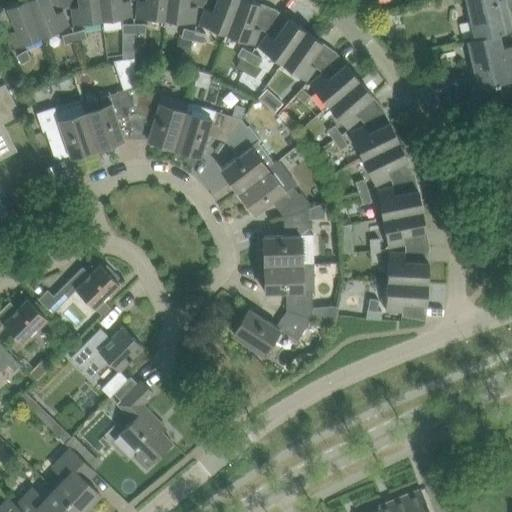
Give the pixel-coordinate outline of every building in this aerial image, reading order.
[(42,35),(27,0),(21,0),(7,6),(16,28),(8,31),(14,47),(33,39),(42,35)] [(49,0),(27,0),(42,35),(69,25),(62,10),(55,13),(49,0)] [(78,0),(79,1),(79,6),(71,7),(74,24),(102,20),(99,0),(78,0)] [(120,0),(99,0),(102,20),(131,16),(129,0),(123,0),(121,0),(120,0)] [(138,0),(136,15),(165,18),(167,0),(138,0)] [(167,0),(165,18),(194,22),(196,6),(188,5),(188,0),(167,0)] [(216,0),(214,7),(213,10),(205,7),(199,23),(226,34),(238,0),(216,0)] [(253,0),(238,0),(226,34),(254,44),(260,29),(252,26),(260,3),(253,0)] [(463,0),(473,40),(499,34),(511,30),(511,24),(506,0),(463,0)] [(366,11),(366,21),(388,19),(387,10),(366,11)] [(288,18),(277,34),(274,38),(267,34),(257,48),(281,64),(306,30),(288,18)] [(122,23),(122,32),(123,42),(134,42),(134,23),(122,23)] [(146,23),(134,23),(134,42),(135,42),(135,46),(146,46),(146,32),(146,23)] [(181,36),(185,37),(183,47),(191,49),(196,30),(183,27),(181,36)] [(84,28),(74,31),(76,39),(86,37),(84,28)] [(196,30),(191,49),(192,49),(190,54),(196,56),(198,50),(200,41),(204,42),(206,33),(196,30)] [(306,30),(281,64),(305,81),(315,66),(309,61),(322,42),(306,30)] [(74,31),(62,34),(64,42),(76,39),(74,31)] [(499,34),(473,40),(465,42),(477,88),(511,79),(511,44),(503,47),(499,34)] [(242,46),(237,55),(248,61),(252,52),(242,46)] [(27,48),(16,54),(21,62),(31,57),(27,48)] [(252,52),(248,61),(257,65),(262,57),(252,52)] [(322,72),(309,84),(327,106),(359,79),(346,63),(327,79),(322,72)] [(20,80),(24,89),(34,85),(33,82),(31,78),(23,77),(20,80)] [(293,79),(287,86),(296,95),(302,87),(293,79)] [(359,79),(327,106),(346,128),(359,118),(354,111),(373,95),(359,79)] [(5,83),(0,85),(0,193),(5,191),(0,181),(0,158),(17,149),(3,122),(21,113),(5,83)] [(82,102),(85,112),(96,147),(124,137),(118,119),(134,113),(135,113),(135,86),(134,86),(82,102)] [(161,94),(135,86),(135,113),(153,119),(147,137),(175,146),(185,111),(158,103),(161,94)] [(302,87),(296,95),(304,101),(310,95),(302,87)] [(275,111),(283,102),(275,95),(267,104),(275,111)] [(461,123),(457,108),(445,110),(438,98),(426,101),(441,128),(461,123)] [(185,111),(175,146),(202,154),(208,136),(226,142),(241,120),(240,119),(215,111),(188,103),(185,111)] [(55,112),(40,117),(49,141),(63,135),(69,156),(96,147),(85,112),(58,121),(55,112)] [(241,120),(226,142),(237,156),(221,168),(239,191),(279,161),(275,155),(271,158),(257,141),(241,120)] [(349,132),(362,159),(399,140),(390,122),(368,132),(364,124),(349,132)] [(335,124),(327,129),(333,139),(342,134),(335,124)] [(342,134),(333,139),(340,148),(348,143),(342,134)] [(399,140),(362,159),(375,185),(390,178),(386,170),(408,159),(399,140)] [(279,161),(239,191),(256,213),(272,201),(283,216),(283,217),(308,208),(308,207),(292,186),(297,182),(279,161)] [(364,177),(355,180),(359,193),(369,189),(364,177)] [(377,189),(383,218),(422,210),(418,189),(395,194),(394,186),(377,189)] [(369,189),(359,193),(362,202),(372,199),(369,189)] [(258,249),(259,264),(301,263),(313,262),(312,235),(309,235),(308,208),(283,217),(284,234),(264,235),(264,248),(258,249)] [(422,210),(383,218),(389,248),(405,244),(403,235),(426,230),(422,210)] [(379,237),(370,237),(370,249),(380,249),(379,237)] [(380,249),(370,249),(371,260),(380,260),(380,249)] [(388,252),(387,280),(428,283),(429,262),(405,260),(405,253),(388,252)] [(301,263),(259,264),(259,279),(265,279),(266,292),(286,292),(286,312),(312,319),(313,318),(312,318),(311,291),(315,291),(314,262),(313,262),(301,263)] [(53,296),(61,304),(76,289),(95,308),(102,314),(110,306),(104,299),(120,283),(116,280),(119,276),(107,264),(104,267),(100,264),(89,274),(82,267),(53,296)] [(387,280),(386,290),(385,310),(402,311),(402,315),(426,319),(428,283),(387,280)] [(369,296),(368,308),(366,316),(381,319),(383,311),(376,309),(378,298),(369,296)] [(0,310),(0,326),(0,327),(4,324),(23,342),(47,318),(27,298),(17,309),(9,301),(0,310)] [(312,319),(286,312),(277,326),(249,308),(233,332),(264,352),(279,329),(298,341),(312,319)] [(100,327),(86,341),(70,357),(91,377),(108,360),(118,370),(143,346),(123,326),(111,338),(100,327)] [(0,368),(1,370),(8,363),(14,369),(20,363),(0,343),(0,368)] [(30,373),(37,380),(48,368),(41,361),(30,373)] [(114,392),(122,399),(118,403),(133,419),(119,432),(139,452),(135,456),(146,467),(172,441),(162,431),(166,427),(142,403),(153,392),(141,380),(139,382),(130,375),(114,392)] [(26,391),(19,398),(29,407),(35,401),(26,391)] [(48,413),(42,420),(65,442),(72,436),(48,413)] [(65,442),(65,443),(70,448),(76,454),(84,445),(73,434),(72,436),(65,442)] [(65,478),(55,488),(79,511),(81,511),(99,493),(86,481),(95,471),(76,454),(70,448),(53,466),(65,478)] [(33,487),(16,505),(22,511),(79,511),(55,488),(45,498),(33,487)] [(374,511),(430,511),(421,488),(378,505),(379,510),(374,511)] [(0,511),(22,511),(16,505),(8,498),(0,506),(0,511)]
